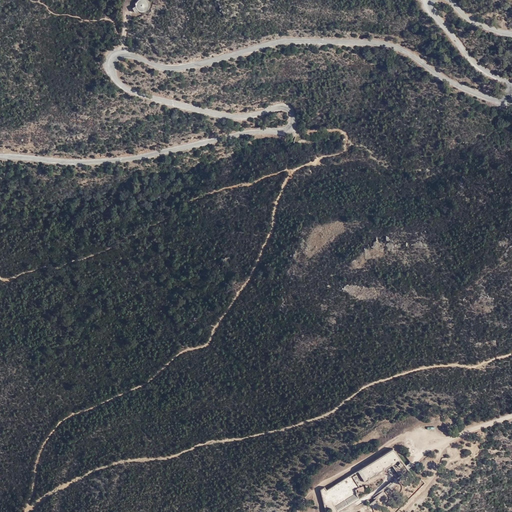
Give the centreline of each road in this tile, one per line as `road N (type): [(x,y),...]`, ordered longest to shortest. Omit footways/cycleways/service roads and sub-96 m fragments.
road 1 (unclassified): [(0,155),(115,158),(290,127),(293,115),(283,105),(221,113),(134,91),(112,73),(120,53),(175,67),(273,42),(383,43),(479,94),(511,97)]
road 2 (unclassified): [(511,83),(472,61),(428,0)]
road 3 (track): [(511,415),(425,450),(406,468)]
